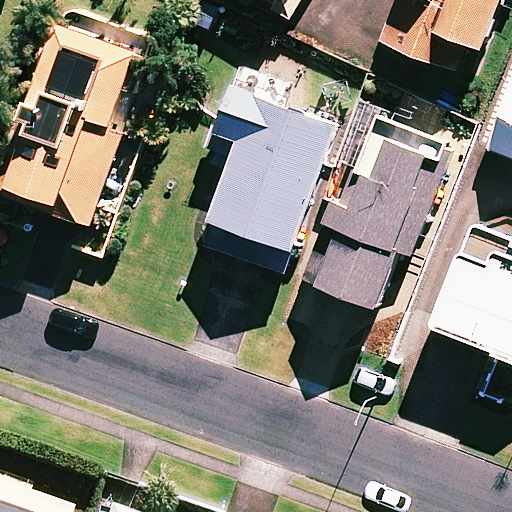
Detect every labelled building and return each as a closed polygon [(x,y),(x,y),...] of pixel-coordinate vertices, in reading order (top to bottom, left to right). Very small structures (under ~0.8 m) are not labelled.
[(400,0),(384,39),(459,69),(470,40),(488,47),(507,0),(400,0)] [(153,34),(71,6),(7,186),(98,218),(129,132),(120,129),(153,34)] [(344,123),(240,86),(224,130),(247,138),(207,248),(288,277),(344,123)] [(511,89),(488,146),(511,155),(511,89)] [(435,151),(387,134),(373,175),(356,169),(345,203),(337,201),(310,279),(382,304),(435,151)] [(511,237),(479,224),(438,322),(511,353),(511,237)]
